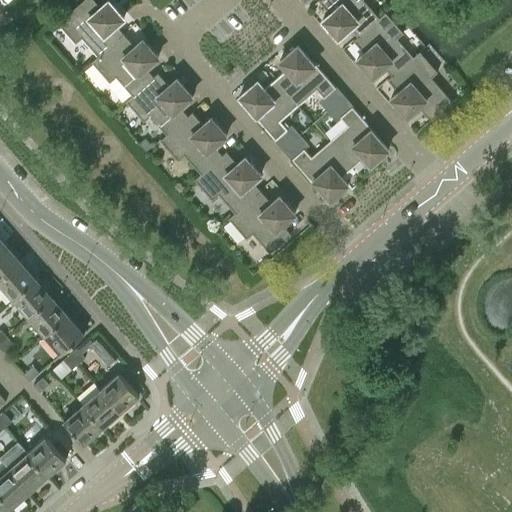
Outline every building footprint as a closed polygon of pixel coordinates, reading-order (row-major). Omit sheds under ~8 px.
[(108,0),(107,0),(100,6),(95,0),(81,0),(57,22),(75,42),(82,37),(98,55),(98,56),(120,37),(119,36),(112,28),(124,17),(108,0)] [(364,0),(319,0),(330,13),(322,19),(338,37),(350,27),(357,35),(358,36),(379,17),(379,16),(364,0)] [(397,37),(403,31),(385,11),(379,16),(379,17),(358,36),(357,35),(353,39),(364,52),(356,59),(372,77),(384,66),(392,74),(392,75),(413,56),(413,55),(397,37)] [(142,38),(135,45),(124,33),(119,36),(120,37),(98,56),(98,55),(91,61),(109,81),(116,76),(132,94),(132,95),(154,76),(153,76),(146,67),(158,57),(142,38)] [(314,62),(313,62),(297,44),(279,60),(286,68),(275,78),(298,104),(316,88),(323,96),(335,86),(314,62)] [(431,76),(437,71),(419,50),(413,55),(413,56),(392,75),(392,74),(387,78),(398,91),(391,98),(406,116),(418,105),(431,119),(452,101),(431,76)] [(177,78),(169,84),(158,72),(153,76),(154,76),(132,95),(132,94),(126,100),(144,120),(150,115),(166,133),(166,134),(188,115),(180,106),(192,96),(177,78)] [(280,120),(298,104),(275,78),(264,87),(257,80),(239,96),(255,114),(254,115),(275,139),(287,128),(280,120)] [(372,130),(373,129),(352,105),(340,115),(347,124),(329,139),(352,166),(363,156),(370,164),(388,148),(372,130)] [(211,117),(203,124),(192,111),(188,115),(166,134),(166,133),(160,139),(178,159),(184,154),(200,172),(201,173),(222,154),(215,145),(227,135),(211,117)] [(145,150),(152,144),(145,137),(138,143),(145,150)] [(341,175),(352,166),(329,139),(311,155),(304,147),(292,157),(313,182),(314,181),(330,199),(348,183),(341,175)] [(245,156),(237,163),(226,150),(222,154),(201,173),(200,172),(194,178),(212,199),(218,193),(234,211),(235,212),(256,193),(249,184),(261,174),(245,156)] [(279,195),(271,201),(260,189),(256,193),(235,212),(234,211),(228,217),(246,238),(252,232),(269,252),(291,233),(283,223),(295,213),(279,195)] [(0,276),(19,259),(5,243),(0,246),(0,276)] [(0,284),(12,298),(35,277),(19,259),(0,276),(0,284)] [(28,316),(51,296),(35,277),(12,298),(28,316)] [(44,334),(67,314),(51,296),(28,316),(44,334)] [(60,352),(83,332),(67,314),(44,334),(60,352)] [(108,364),(117,355),(98,334),(92,340),(88,335),(76,346),(69,352),(78,362),(85,356),(82,352),(90,345),(108,364)] [(0,347),(2,350),(12,341),(6,335),(0,340),(0,347)] [(71,368),(78,362),(69,352),(62,358),(71,368)] [(28,380),(38,371),(33,365),(23,373),(28,380)] [(119,410),(138,394),(118,371),(99,387),(119,410)] [(39,391),(48,382),(42,375),(32,384),(39,391)] [(101,426),(119,410),(99,387),(81,403),(101,426)] [(83,442),(101,426),(81,403),(63,419),(83,442)] [(0,419),(5,425),(12,419),(4,409),(0,412),(0,419)] [(47,473),(66,457),(62,453),(53,442),(45,434),(27,450),(47,473)] [(59,437),(53,442),(62,453),(69,448),(59,437)] [(27,450),(26,450),(17,440),(0,454),(0,456),(2,459),(28,490),(47,473),(27,450)] [(0,494),(10,506),(28,490),(2,459),(0,460),(0,494)] [(0,511),(2,511),(10,506),(0,494),(0,511)]
